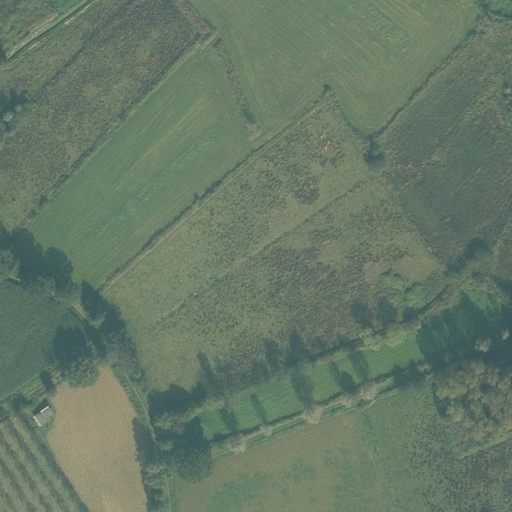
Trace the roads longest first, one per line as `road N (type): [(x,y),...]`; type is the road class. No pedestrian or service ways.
road 1 (track): [(163,473),(478,351),(511,353)]
road 2 (track): [(0,267),(79,308),(114,348),(146,406),(163,473)]
road 3 (track): [(0,409),(104,337)]
